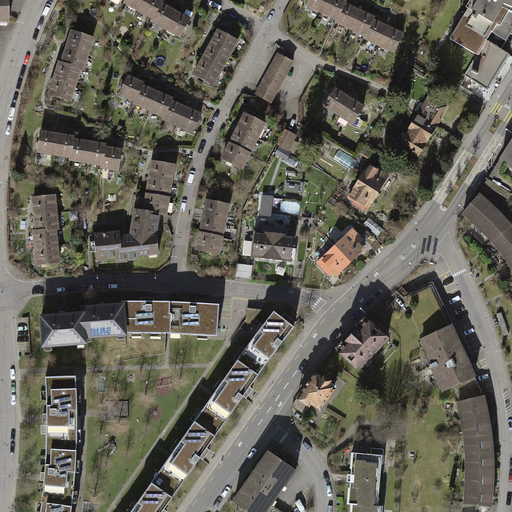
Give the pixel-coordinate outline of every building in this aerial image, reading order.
[(124,2),(138,10),(143,0),(125,0),(124,2)] [(162,1),(159,0),(143,0),(138,10),(152,18),(160,3),(162,1)] [(308,0),(306,5),(322,12),(327,0),(308,0)] [(344,0),(327,0),(322,12),(337,18),(343,5),(344,0)] [(511,0),(472,0),(449,38),(473,53),(483,38),(488,30),(505,41),(511,29),(511,0)] [(151,20),(165,28),(175,11),(160,3),(152,18),(151,20)] [(335,22),(350,28),(357,11),(343,5),(337,18),(335,22)] [(190,19),(175,11),(165,28),(180,36),(190,19)] [(372,17),(357,11),(350,28),(365,35),(371,19),(372,17)] [(363,38),(379,44),(387,26),(371,19),(365,35),(363,38)] [(402,33),(387,26),(379,44),(394,51),(402,33)] [(218,30),(209,46),(228,56),(237,40),(218,30)] [(72,31),(62,64),(79,69),(81,70),(92,37),(72,31)] [(508,54),(483,38),(473,53),(476,55),(464,75),(487,89),(508,54)] [(209,46),(202,60),(221,70),(228,56),(209,46)] [(278,54),(255,93),(269,102),(292,62),(278,54)] [(212,85),(221,70),(202,60),(193,75),(212,85)] [(69,101),(79,69),(62,64),(59,63),(49,94),(69,101)] [(120,95),(134,101),(141,86),(142,83),(128,76),(120,95)] [(133,103),(148,110),(156,92),(141,86),(134,101),(133,103)] [(324,105),(339,114),(349,98),(334,89),(324,105)] [(171,99),(156,92),(148,110),(163,117),(170,101),(171,99)] [(363,107),(349,98),(339,114),(353,123),(363,107)] [(418,115),(408,131),(426,143),(437,126),(436,122),(445,106),(431,98),(430,100),(428,99),(424,105),(425,108),(421,117),(418,115)] [(162,119),(177,125),(185,108),(170,101),(163,117),(162,119)] [(200,114),(185,108),(177,125),(192,132),(200,114)] [(245,113),(237,129),(256,138),(264,123),(245,113)] [(237,129),(230,143),(249,153),(256,138),(237,129)] [(285,130),(278,144),(288,150),(292,141),(289,140),(292,134),(285,130)] [(36,151),(54,154),(57,134),(39,131),(36,151)] [(415,159),(426,143),(408,131),(397,147),(415,159)] [(73,137),(57,134),(54,154),(70,156),(72,140),(73,137)] [(511,193),(511,137),(487,178),(511,193)] [(69,159),(85,161),(88,143),(72,140),(70,156),(69,159)] [(104,145),(88,143),(85,161),(101,164),(104,148),(104,145)] [(241,167),(249,153),(230,143),(223,158),(241,167)] [(121,150),(104,148),(101,164),(101,167),(118,170),(121,150)] [(152,161),(149,178),(171,182),(173,164),(152,161)] [(369,164),(359,181),(377,192),(388,176),(369,164)] [(149,178),(147,194),(168,198),(171,182),(149,178)] [(485,181),(477,195),(485,200),(491,188),(506,197),(508,199),(509,196),(511,193),(487,178),(485,181)] [(301,191),(302,183),(288,181),(287,189),(301,191)] [(367,209),(377,192),(359,181),(349,197),(359,203),(357,206),(363,210),(365,207),(367,209)] [(491,188),(485,200),(489,204),(497,211),(506,197),(491,188)] [(166,214),(168,198),(147,194),(144,211),(159,213),(166,214)] [(261,216),(273,216),(274,195),(262,195),(261,216)] [(463,212),(474,222),(489,204),(485,200),(477,195),(463,212)] [(32,198),(34,214),(56,212),(54,196),(32,198)] [(208,200),(204,217),(224,221),(228,204),(208,200)] [(474,222),(483,231),(500,214),(497,211),(489,204),(474,222)] [(155,232),(159,213),(144,211),(134,210),(130,235),(119,236),(118,232),(94,234),(96,259),(117,258),(117,261),(138,259),(137,256),(158,253),(155,232)] [(57,229),(56,212),(34,214),(36,231),(54,229),(57,229)] [(483,231),(492,240),(510,225),(500,214),(483,231)] [(221,238),(224,221),(204,217),(201,233),(221,238)] [(368,218),(363,224),(377,236),(383,229),(368,218)] [(492,240),(501,251),(511,242),(511,227),(510,225),(492,240)] [(33,231),(35,248),(56,246),(54,229),(36,231),(33,231)] [(352,229),(334,246),(350,262),(363,249),(359,244),(363,240),(352,229)] [(252,256),(271,258),(274,234),(255,232),(252,256)] [(217,254),(221,238),(201,233),(197,250),(217,254)] [(293,236),(274,234),(271,258),(290,260),(293,236)] [(511,242),(501,251),(507,261),(511,257),(511,242)] [(58,263),(56,246),(35,248),(36,265),(58,263)] [(336,275),(350,262),(334,246),(321,259),(336,275)] [(431,363),(420,338),(448,326),(428,285),(402,298),(394,291),(373,312),(399,339),(415,374),(429,368),(428,365),(431,363)] [(170,333),(169,302),(122,301),(123,305),(124,330),(125,332),(170,333)] [(169,302),(170,333),(216,336),(219,304),(169,302)] [(82,308),(82,313),(83,333),(91,332),(91,337),(117,335),(116,330),(124,330),(123,305),(82,308)] [(237,361),(258,376),(293,327),(272,312),(237,361)] [(84,339),(83,333),(82,313),(41,316),(43,342),(51,342),(52,345),(77,343),(77,339),(84,339)] [(335,348),(358,369),(387,339),(364,317),(357,325),(359,326),(344,342),(342,340),(335,348)] [(448,326),(420,338),(431,363),(428,365),(429,368),(430,367),(441,391),(452,386),(469,378),(472,376),(449,325),(448,326)] [(258,376),(237,361),(192,423),(213,438),(258,376)] [(299,394),(319,409),(334,389),(327,384),(330,380),(324,375),(322,378),(315,373),(299,394)] [(45,377),(46,441),(76,441),(76,376),(45,377)] [(478,398),(469,378),(452,386),(460,402),(478,398)] [(462,413),(463,418),(486,415),(482,397),(478,398),(460,402),(458,403),(459,413),(462,413)] [(309,407),(297,398),(292,405),(304,413),(309,407)] [(465,429),(466,435),(489,433),(486,415),(463,418),(461,419),(462,429),(465,429)] [(213,438),(192,423),(150,482),(170,497),(213,438)] [(490,451),(489,433),(466,435),(463,435),(464,445),(467,446),(468,452),(490,451)] [(46,441),(42,501),(71,503),(75,472),(76,441),(46,441)] [(267,451),(232,501),(248,511),(262,511),(268,504),(281,485),(283,486),(295,471),(267,451)] [(491,470),(490,451),(468,452),(465,452),(465,462),(468,462),(468,468),(491,470)] [(352,504),(357,505),(382,507),(386,456),(356,454),(352,504)] [(490,488),(491,470),(468,468),(465,469),(465,479),(468,479),(467,486),(490,488)] [(159,511),(170,497),(150,482),(128,511),(159,511)] [(489,506),(490,488),(467,486),(465,485),(464,496),(466,497),(466,502),(463,502),(463,503),(489,506)] [(69,511),(71,503),(42,501),(39,511),(69,511)]
